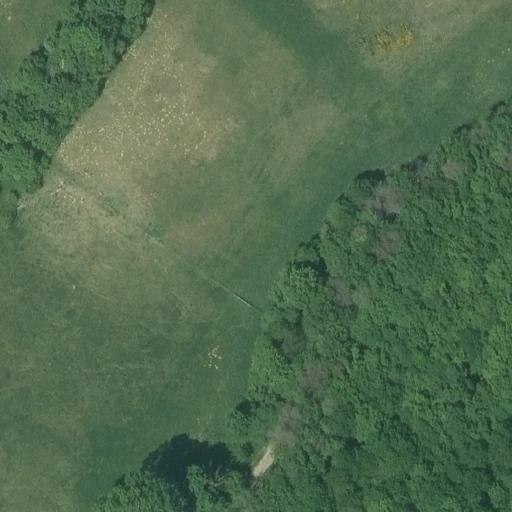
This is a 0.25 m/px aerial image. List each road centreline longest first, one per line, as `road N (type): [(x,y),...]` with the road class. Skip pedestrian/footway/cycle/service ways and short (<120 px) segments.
road 1 (track): [(511,105),(349,239),(317,300),(281,442),(252,488),(225,511)]
road 2 (track): [(210,470),(239,449),(294,384)]
